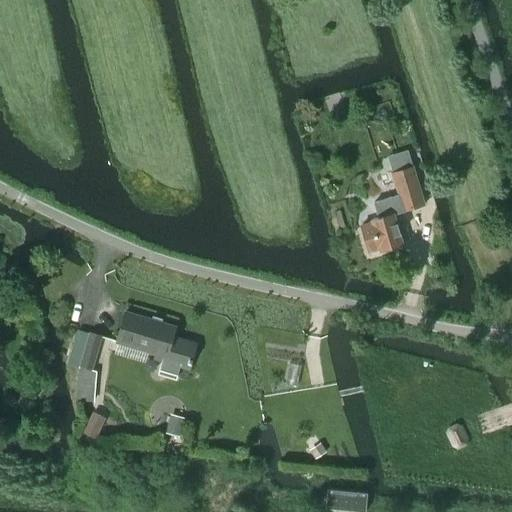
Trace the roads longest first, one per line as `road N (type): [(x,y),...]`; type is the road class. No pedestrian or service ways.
road 1 (unclassified): [(511,335),(167,262),(0,187)]
road 2 (unclassified): [(511,133),(467,0)]
